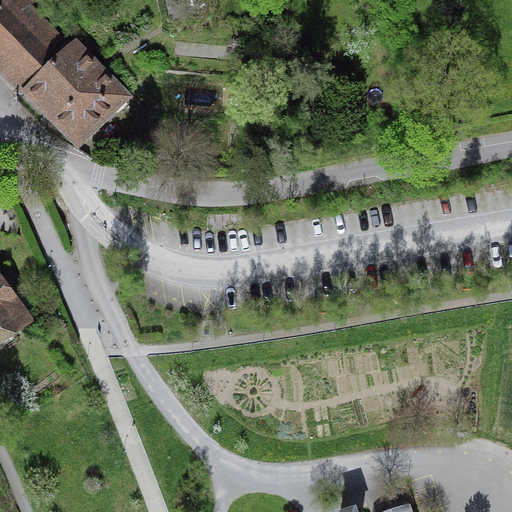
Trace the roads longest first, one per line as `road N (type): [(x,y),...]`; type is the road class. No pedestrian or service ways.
road 1 (track): [(82,204),(101,292),(129,351),(180,422),(226,466),(296,477),(447,463),(481,472),(511,498)]
road 2 (residential): [(511,147),(299,186),(185,194),(128,186),(0,140)]
